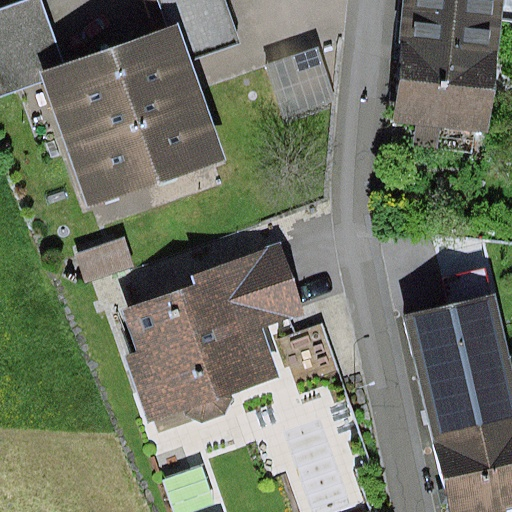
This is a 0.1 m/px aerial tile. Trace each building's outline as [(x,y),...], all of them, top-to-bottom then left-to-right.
[(0,85),(39,72),(61,64),(39,0),(32,0),(0,11),(0,85)] [(167,0),(177,26),(190,61),(241,42),(225,0),(167,0)] [(402,0),(398,42),(404,43),(497,52),(502,0),(402,0)] [(177,26),(112,48),(157,180),(223,158),(190,61),(177,26)] [(497,52),(404,43),(395,126),(413,127),(411,147),(436,149),(439,125),(490,130),(497,52)] [(61,64),(39,72),(84,205),(157,180),(112,48),(61,64)] [(317,49),(268,66),(285,117),(334,101),(317,49)] [(124,240),(76,255),(85,283),(133,268),(124,240)] [(195,286),(123,311),(137,353),(126,356),(150,424),(184,412),(185,417),(201,423),(225,415),(235,401),(233,396),(278,380),(260,329),(302,314),(279,248),(192,278),(195,286)] [(511,511),(511,375),(494,298),(405,318),(450,511),(511,511)]
